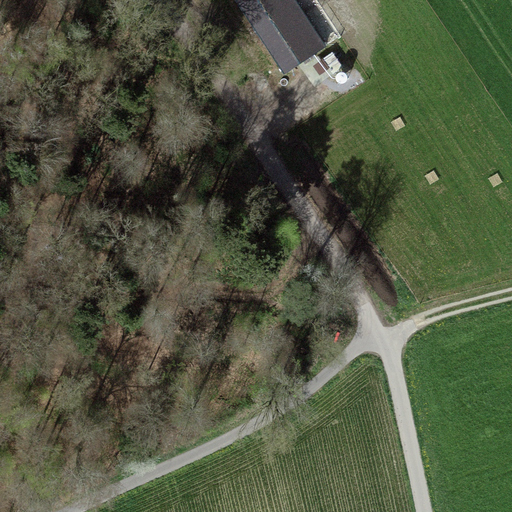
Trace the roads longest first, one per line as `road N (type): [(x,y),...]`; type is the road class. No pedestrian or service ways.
road 1 (unclassified): [(58,511),(321,378),(390,332)]
road 2 (track): [(158,0),(361,289)]
road 3 (residential): [(426,511),(390,332)]
road 4 (track): [(511,296),(390,332)]
